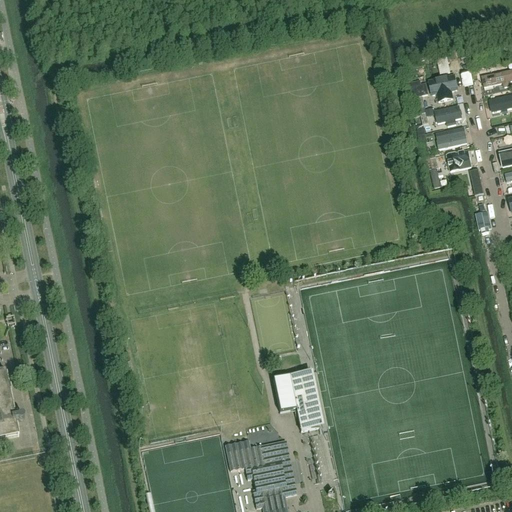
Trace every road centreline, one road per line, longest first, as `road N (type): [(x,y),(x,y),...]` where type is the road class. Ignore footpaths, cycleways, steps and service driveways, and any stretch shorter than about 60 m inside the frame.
road 1 (tertiary): [(83,511),(0,103)]
road 2 (residential): [(511,349),(491,253),(500,229),(468,80)]
